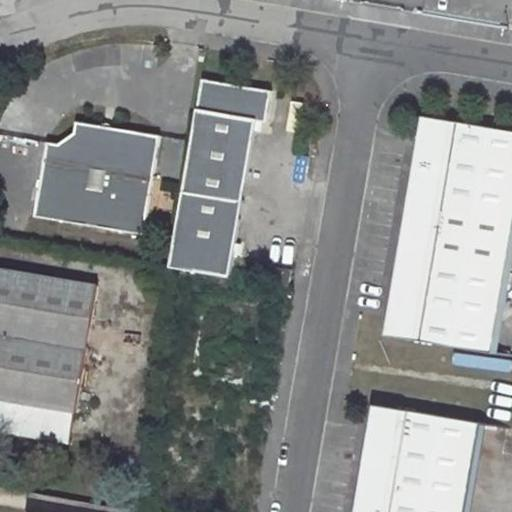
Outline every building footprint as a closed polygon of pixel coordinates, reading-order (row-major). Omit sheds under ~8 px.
[(173,266),(232,276),(257,120),(267,122),(272,90),(203,79),(173,266)] [(511,125),(430,113),(391,331),(498,350),(511,268),(511,125)] [(60,144),(49,142),(37,217),(146,234),(161,135),(78,122),(76,133),(60,144)] [(269,284),(289,287),(292,269),(272,266),(269,284)] [(0,400),(77,413),(99,286),(0,269),(0,400)] [(469,511),(486,418),(379,400),(359,511),(469,511)]
